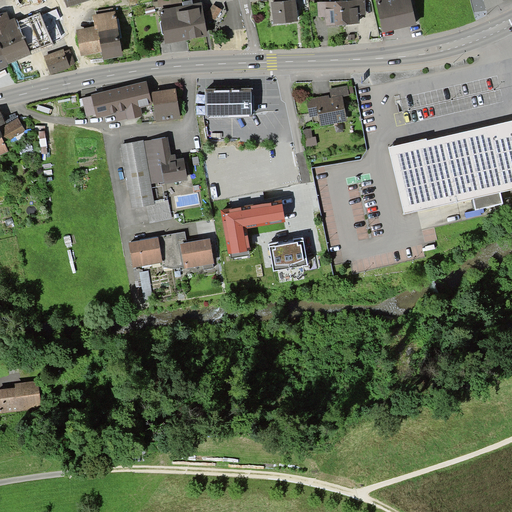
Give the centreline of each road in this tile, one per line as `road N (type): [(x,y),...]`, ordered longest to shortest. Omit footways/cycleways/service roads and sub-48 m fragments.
road 1 (track): [(0,483),(131,468),(225,472),(309,482),(388,511)]
road 2 (secondary): [(511,21),(413,53),(255,62)]
road 3 (unclassified): [(0,103),(108,130),(189,125),(189,64)]
road 4 (secondary): [(189,64),(0,100)]
